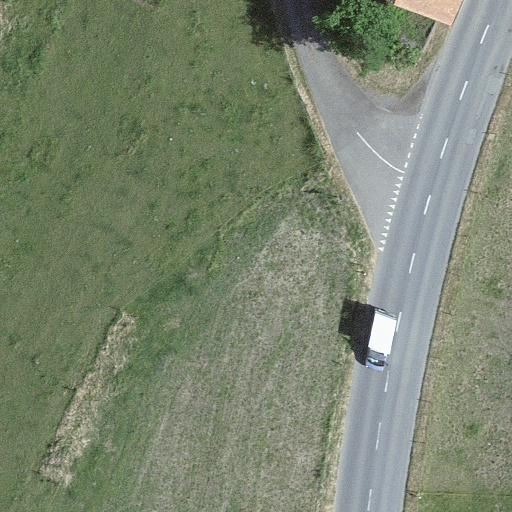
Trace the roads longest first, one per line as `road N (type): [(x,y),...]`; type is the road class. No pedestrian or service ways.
road 1 (secondary): [(499,0),(422,223),(371,511)]
road 2 (track): [(298,0),(311,44),(355,128),(382,161),(433,188)]
